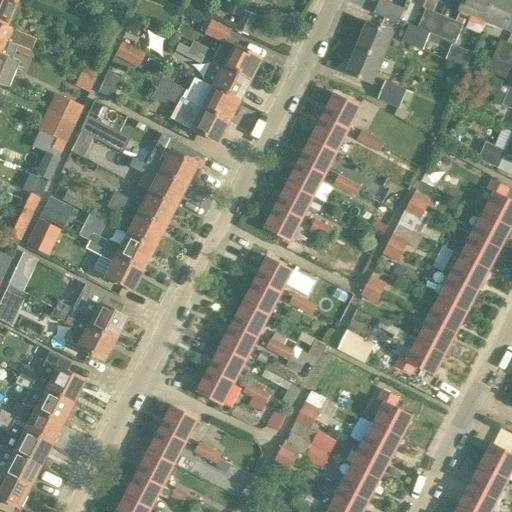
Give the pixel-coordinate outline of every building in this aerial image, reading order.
[(6,27),(17,1),(14,0),(0,0),(0,39),(17,47),(29,52),(33,43),(11,34),(12,30),(6,27)] [(230,0),(225,12),(237,17),(243,0),(230,0)] [(405,9),(382,0),(381,0),(375,15),(399,25),(405,9)] [(466,0),(462,11),(488,22),(497,0),(466,0)] [(511,0),(497,0),(488,22),(511,31),(511,0)] [(438,37),(446,17),(433,12),(427,9),(419,29),(418,29),(430,35),(430,34),(438,37)] [(234,31),(247,36),(255,17),(242,12),(234,31)] [(464,25),(446,17),(438,37),(455,45),(464,25)] [(224,45),(231,31),(210,21),(204,35),(224,45)] [(370,24),(359,50),(395,64),(400,52),(389,48),(395,34),(370,24)] [(403,43),(424,52),(429,41),(428,40),(430,35),(418,29),(419,29),(410,25),(403,43)] [(107,26),(102,37),(113,41),(118,30),(107,26)] [(109,52),(113,41),(102,37),(98,47),(109,52)] [(13,59),(17,47),(0,39),(0,84),(9,88),(20,62),(13,59)] [(493,60),(511,68),(511,44),(501,40),(493,60)] [(193,42),(189,50),(204,58),(208,49),(193,42)] [(137,67),(144,54),(121,43),(114,56),(137,67)] [(201,64),(204,58),(189,50),(178,44),(174,52),(185,57),(186,56),(201,64)] [(220,45),(211,62),(213,63),(222,67),(248,81),(260,59),(235,45),(234,47),(232,46),(224,48),(220,45)] [(390,76),(395,64),(359,50),(348,75),(374,86),(380,72),(390,76)] [(87,60),(81,73),(95,79),(99,70),(92,67),(94,63),(87,60)] [(222,67),(212,86),(217,89),(238,101),(248,81),(222,67)] [(113,98),(122,78),(106,71),(96,91),(113,98)] [(90,89),(95,79),(81,73),(76,82),(90,89)] [(161,77),(157,85),(180,97),(184,89),(161,77)] [(184,89),(180,97),(227,122),(238,101),(217,89),(212,86),(202,81),(193,77),(186,90),(184,89)] [(406,111),(413,93),(387,83),(380,100),(406,111)] [(157,85),(151,97),(161,103),(164,98),(176,104),(180,97),(157,85)] [(511,89),(510,88),(502,106),(511,110),(511,89)] [(54,94),(48,105),(77,118),(82,107),(54,94)] [(336,94),(324,117),(349,130),(360,107),(336,94)] [(176,104),(169,119),(180,125),(191,130),(204,137),(216,143),(227,122),(180,97),(176,104)] [(55,139),(65,143),(77,118),(48,105),(37,131),(55,139)] [(404,122),(409,114),(399,109),(395,117),(404,122)] [(337,152),(349,130),(324,117),(312,139),(337,152)] [(87,118),(79,133),(91,139),(98,142),(106,127),(87,118)] [(357,141),(368,147),(373,137),(362,131),(357,141)] [(91,139),(79,133),(75,141),(87,147),(91,139)] [(384,143),(373,137),(368,147),(379,153),(384,143)] [(511,137),(506,151),(503,158),(511,162),(511,137)] [(61,154),(65,143),(55,139),(50,149),(61,154)] [(312,139),(301,162),(325,175),(337,152),(312,139)] [(117,151),(146,167),(159,173),(186,187),(197,166),(170,152),(163,165),(136,150),(136,149),(132,147),(134,143),(127,140),(125,144),(121,142),(117,151)] [(506,151),(486,142),(479,160),(499,169),(503,158),(506,151)] [(143,174),(146,167),(117,151),(118,153),(116,159),(143,174)] [(35,175),(49,181),(58,159),(44,153),(35,175)] [(313,197),(325,175),(301,162),(289,185),(313,197)] [(41,195),(46,180),(27,173),(22,187),(41,195)] [(186,187),(159,173),(148,194),(175,208),(186,187)] [(334,186),(344,192),(349,182),(339,176),(334,186)] [(488,190),(497,194),(486,215),(511,229),(511,201),(504,198),(509,189),(493,180),(488,190)] [(349,182),(344,192),(356,198),(361,188),(349,182)] [(302,220),(313,197),(289,185),(277,207),(302,220)] [(79,210),(85,199),(67,190),(61,201),(79,210)] [(113,193),(110,200),(125,208),(129,200),(113,193)] [(29,194),(20,215),(29,219),(39,199),(29,194)] [(175,208),(148,194),(138,214),(165,228),(175,208)] [(415,194),(410,202),(426,210),(430,202),(415,194)] [(49,197),(40,216),(58,225),(67,206),(49,197)] [(121,216),(125,208),(110,200),(106,208),(121,216)] [(420,220),(426,210),(410,202),(405,212),(420,220)] [(290,243),(302,220),(277,207),(265,230),(290,243)] [(165,228),(138,214),(127,235),(154,249),(165,228)] [(19,241),(29,219),(20,215),(10,237),(19,241)] [(511,231),(511,229),(486,215),(475,236),(502,250),(511,231)] [(25,247),(48,257),(60,230),(37,220),(25,247)] [(310,231),(321,236),(326,226),(316,221),(310,231)] [(338,232),(326,226),(321,236),(333,243),(338,232)] [(106,241),(102,249),(143,270),(154,249),(127,235),(115,229),(110,240),(107,239),(106,241)] [(92,234),(88,242),(102,249),(106,241),(92,234)] [(393,236),(389,244),(404,252),(408,243),(393,236)] [(502,250),(475,236),(464,257),(491,271),(502,250)] [(88,242),(84,249),(98,257),(102,249),(88,242)] [(399,263),(404,252),(389,244),(383,256),(399,263)] [(102,249),(98,257),(112,264),(106,276),(133,290),(143,270),(102,249)] [(37,259),(22,252),(7,284),(22,291),(37,259)] [(491,271),(464,257),(463,258),(453,253),(443,274),(452,279),(480,292),(491,271)] [(268,258),(257,280),(281,293),(293,271),(268,258)] [(337,259),(333,269),(353,277),(357,268),(337,259)] [(392,273),(402,278),(407,268),(397,263),(392,273)] [(371,277),(367,286),(382,294),(387,285),(371,277)] [(480,292),(452,279),(442,299),(469,313),(480,292)] [(269,316),(281,293),(257,280),(245,303),(269,316)] [(376,305),(382,294),(367,286),(361,297),(376,305)] [(71,309),(67,317),(115,341),(126,320),(101,307),(106,297),(91,289),(78,312),(71,309)] [(290,305),(300,310),(305,300),(295,295),(290,305)] [(469,313),(442,299),(431,320),(458,334),(469,313)] [(57,300),(52,310),(67,317),(71,309),(72,307),(57,300)] [(317,306),(305,300),(300,310),(312,317),(317,306)] [(245,303),(233,326),(258,338),(269,316),(245,303)] [(52,310),(49,316),(62,323),(63,323),(67,317),(52,310)] [(67,317),(63,323),(69,326),(75,329),(71,339),(72,345),(78,348),(104,362),(115,341),(67,317)] [(458,334),(431,320),(420,340),(447,355),(458,334)] [(246,361),(258,338),(233,326),(221,348),(246,361)] [(447,355),(420,340),(420,341),(398,330),(392,342),(400,346),(395,355),(401,358),(396,366),(412,374),(417,366),(436,376),(447,355)] [(347,331),(337,350),(365,365),(375,345),(347,331)] [(266,350),(277,355),(282,345),(271,339),(266,350)] [(309,355),(318,360),(325,346),(315,341),(309,355)] [(282,345),(277,355),(288,361),(291,355),(298,360),(303,351),(295,347),(294,351),(282,345)] [(234,383),(246,361),(221,348),(210,371),(234,383)] [(34,384),(47,390),(73,404),(84,383),(66,373),(71,364),(50,353),(38,376),(23,369),(19,376),(34,384)] [(299,374),(305,363),(298,360),(291,355),(288,361),(289,362),(286,367),(299,374)] [(222,406),(234,383),(210,371),(198,393),(222,406)] [(30,391),(34,384),(19,376),(15,384),(30,391)] [(243,394),(254,400),(259,390),(248,384),(243,394)] [(281,401),(290,407),(300,390),(291,384),(281,401)] [(73,404),(47,390),(36,411),(62,425),(73,404)] [(270,396),(259,390),(254,400),(265,405),(270,396)] [(388,404),(377,424),(404,438),(415,417),(397,407),(401,399),(385,390),(380,400),(388,404)] [(311,392),(301,411),(317,419),(319,415),(329,421),(337,406),(311,392)] [(173,407),(162,429),(186,442),(198,420),(173,407)] [(268,427),(278,432),(287,414),(277,409),(268,427)] [(29,424),(1,410),(0,412),(0,418),(52,446),(62,425),(36,411),(29,424)] [(310,431),(317,419),(301,411),(295,423),(310,431)] [(14,452),(41,466),(52,446),(0,418),(0,428),(21,439),(14,452)] [(351,437),(362,442),(371,423),(360,418),(351,437)] [(366,445),(393,459),(404,438),(377,424),(366,445)] [(174,465),(186,442),(162,429),(150,452),(174,465)] [(318,432),(311,445),(329,455),(336,442),(318,432)] [(284,443),(279,454),(295,461),(300,451),(284,443)] [(194,454),(205,459),(210,449),(199,444),(194,454)] [(355,466),(382,480),(393,459),(366,445),(355,466)] [(1,446),(0,448),(0,471),(3,473),(30,487),(41,466),(14,452),(1,446)] [(310,446),(303,459),(322,469),(329,455),(310,446)] [(511,455),(494,446),(483,467),(510,481),(511,477),(511,455)] [(222,455),(210,449),(205,459),(217,465),(222,455)] [(150,452),(138,474),(163,487),(174,465),(150,452)] [(279,454),(273,465),(289,473),(295,461),(279,454)] [(231,466),(219,460),(217,465),(215,468),(227,474),(231,466)] [(344,487),(371,501),(382,480),(355,466),(344,487)] [(499,502),(510,481),(483,467),(472,488),(499,502)] [(3,473),(0,471),(0,498),(19,509),(30,487),(3,473)] [(174,493),(163,487),(138,474),(126,497),(151,510),(158,496),(167,500),(168,497),(171,498),(174,493)] [(333,508),(341,511),(364,511),(371,501),(344,487),(333,508)] [(171,498),(182,504),(187,494),(176,488),(174,493),(171,498)] [(472,488),(461,509),(467,511),(493,511),(499,502),(472,488)] [(198,500),(187,494),(182,504),(193,510),(198,500)] [(149,511),(151,510),(126,497),(118,511),(149,511)] [(341,511),(333,508),(332,509),(311,499),(308,506),(318,511),(341,511)]
